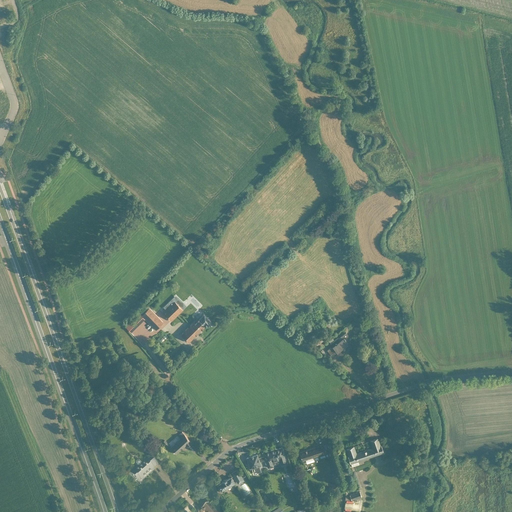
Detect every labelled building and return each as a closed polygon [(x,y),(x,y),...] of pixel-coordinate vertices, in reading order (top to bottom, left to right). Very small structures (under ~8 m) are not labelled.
[(151,299),(138,313),(152,327),(159,320),(153,314),(157,310),(167,320),(181,307),(176,302),(181,298),(165,282),(160,287),(170,297),(159,307),(151,299)] [(189,342),(207,323),(199,316),(181,334),(189,342)] [(340,351),(351,341),(344,333),(333,343),(340,351)] [(92,375),(86,377),(91,390),(96,388),(92,375)] [(165,404),(160,399),(148,411),(153,416),(165,404)] [(177,453),(191,440),(183,431),(169,444),(177,453)] [(351,463),(386,452),(381,436),(371,440),(373,447),(358,452),(355,444),(346,447),(351,463)] [(302,460),(329,451),(326,443),(299,452),(302,460)] [(282,464),(287,462),(283,446),(263,451),(267,467),(274,465),(273,463),(281,461),(282,464)] [(140,484),(158,467),(149,457),(130,474),(140,484)] [(222,489),(236,482),(233,475),(218,483),(222,489)] [(362,494),(359,488),(349,492),(351,498),(362,494)] [(303,491),(297,495),(304,508),(310,504),(303,491)] [(217,511),(209,503),(199,511),(217,511)]
